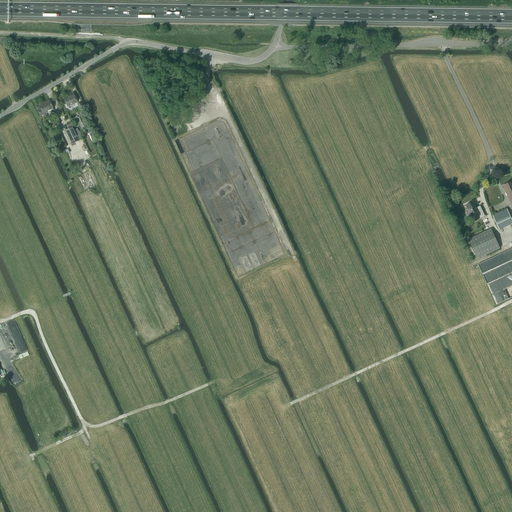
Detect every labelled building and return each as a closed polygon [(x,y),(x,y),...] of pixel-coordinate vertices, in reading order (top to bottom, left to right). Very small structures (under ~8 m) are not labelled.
[(67,107),(77,102),(74,95),(64,100),(67,107)] [(41,109),(38,111),(40,116),(47,113),(46,111),(53,108),(49,101),(45,102),(46,103),(39,106),(41,109)] [(70,145),(80,140),(71,123),(66,126),(68,129),(64,131),(70,145)] [(511,181),(503,186),(511,206),(511,181)] [(477,208),(474,202),(466,205),(472,217),(479,214),(480,218),(485,216),(480,206),(477,208)] [(499,229),(511,223),(511,220),(507,209),(493,216),(499,229)] [(477,259),(486,255),(500,248),(491,229),(468,240),(477,259)]
